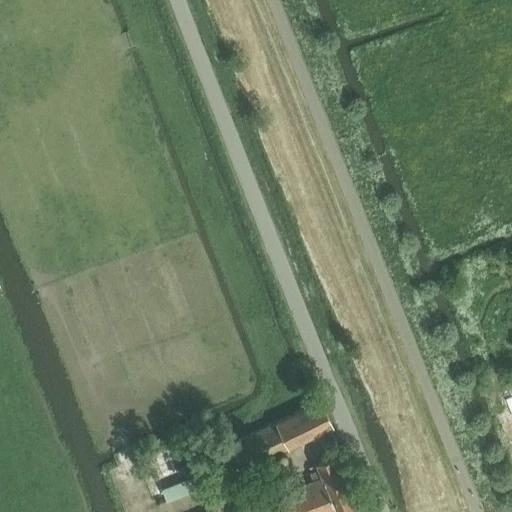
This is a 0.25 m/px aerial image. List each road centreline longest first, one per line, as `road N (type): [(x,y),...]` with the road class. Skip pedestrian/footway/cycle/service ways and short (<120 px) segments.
road 1 (unknown): [(255,0),(462,511)]
road 2 (unclassified): [(381,511),(183,0)]
